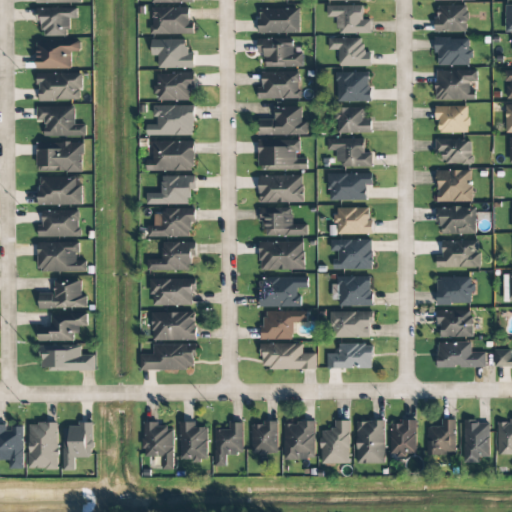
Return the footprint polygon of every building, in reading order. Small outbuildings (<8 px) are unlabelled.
[(467,32),(466,5),(437,6),(437,17),(433,17),(433,33),(467,32)] [(327,6),(327,18),(337,18),(337,34),(370,34),(370,20),(363,20),(362,6),(327,6)] [(152,35),(194,34),(193,23),(189,23),(189,7),(151,8),(152,35)] [(69,36),(68,19),(77,19),(77,8),(36,9),(36,23),(42,22),(43,37),(69,36)] [(258,33),(299,33),(299,9),(258,9),(258,33)] [(265,68),(303,67),(302,52),(293,52),(293,38),(257,39),(257,54),(264,54),(265,68)] [(371,66),(370,52),(362,52),(362,38),(328,39),(328,50),(339,50),(339,67),(371,66)] [(471,66),(470,39),(435,39),(435,66),(471,66)] [(186,40),(151,40),(151,56),(158,56),(158,69),(194,68),(194,53),(186,54),(186,40)] [(37,70),(71,69),(70,52),(80,52),(80,41),(36,42),(37,70)] [(435,71),(435,101),(473,100),(473,82),(477,82),(477,71),(435,71)] [(299,72),(262,73),(262,88),(257,88),(257,99),(300,99),(299,72)] [(369,72),(336,73),(337,102),(370,102),(369,72)] [(81,74),(37,74),(38,101),(81,101),(81,74)] [(194,74),(155,74),(156,101),(189,101),(189,91),(194,90),(194,74)] [(193,106),(155,106),(155,125),(147,125),(147,136),(194,135),(193,106)] [(436,107),(436,134),(468,133),(467,106),(436,107)] [(37,121),(44,121),(44,137),(86,137),(85,125),(74,125),(74,107),(36,107),(37,121)] [(301,107),(274,107),(274,120),(259,120),(259,136),(307,135),(306,122),(301,122),(301,107)] [(371,134),(371,119),(365,119),(365,108),(336,108),(336,134),(371,134)] [(364,139),(327,140),(327,151),(337,151),(338,168),(372,168),(371,153),(364,153),(364,139)] [(434,154),(441,154),(442,165),(472,164),(471,140),(434,140),(434,154)] [(194,142),(153,141),(153,160),(146,160),(146,171),(194,171),(194,142)] [(306,169),(306,159),(298,159),(298,141),(258,141),(258,168),(306,169)] [(37,143),(37,172),(83,173),(83,144),(37,143)] [(435,171),(436,203),(471,202),(471,171),(435,171)] [(372,186),(372,174),(328,174),(328,201),(366,201),(366,186),(372,186)] [(194,176),(161,177),(161,193),(146,193),(146,205),(191,204),(190,190),(195,190),(194,176)] [(259,203),(303,203),(302,176),(258,177),(259,203)] [(38,205),(81,206),(81,178),(39,177),(38,205)] [(438,208),(438,235),(476,235),(476,207),(438,208)] [(292,208),(261,208),(261,236),(307,236),(307,224),(292,225),(292,208)] [(371,234),(370,208),(336,208),(336,235),(371,234)] [(195,209),(154,210),(154,226),(148,226),(148,238),(190,237),(190,223),(195,223),(195,209)] [(37,238),(80,237),(79,210),(42,211),(42,226),(37,226),(37,238)] [(332,270),(372,270),(372,240),(330,240),(330,251),(338,252),(338,260),(333,260),(332,270)] [(479,268),(479,241),(441,242),(442,256),(436,256),(436,268),(479,268)] [(78,242),(37,243),(38,273),(87,272),(86,261),(78,261),(78,242)] [(147,271),(191,271),(191,257),(196,256),(196,242),(162,243),(162,259),(147,260),(147,271)] [(260,270),(304,270),(303,242),(259,242),(260,270)] [(307,277),(259,278),(260,307),(299,307),(299,289),(307,288),(307,277)] [(339,307),(372,306),(371,277),(338,277),(339,307)] [(437,305),(473,304),(472,277),(436,278),(437,305)] [(55,294),(39,294),(39,309),(87,308),(87,296),(81,296),(81,279),(54,279),(55,294)] [(151,306),(193,306),(194,279),(152,279),(151,306)] [(263,340),(293,340),(293,323),(307,322),(306,311),(262,312),(263,340)] [(472,311),(438,311),(438,338),(472,338),(472,311)] [(152,341),(196,341),(195,312),(152,313),(152,341)] [(331,312),(332,338),(371,338),(371,312),(331,312)] [(39,342),(73,341),(73,333),(80,332),(79,326),(87,326),(87,314),(51,315),(51,328),(38,328),(39,342)] [(485,353),(471,353),(471,343),(438,343),(437,368),(485,368),(485,353)] [(140,371),(196,370),(195,344),(153,345),(153,355),(140,355),(140,371)] [(316,354),(303,354),(303,344),(261,345),(262,370),(316,369),(316,354)] [(372,344),(339,345),(339,354),(327,354),(327,369),(372,368),(372,344)] [(82,347),(41,346),(40,370),(95,371),(95,356),(81,356),(82,347)] [(495,368),(511,367),(511,350),(494,351),(495,368)] [(498,456),(511,455),(511,419),(508,420),(509,423),(497,423),(498,456)] [(455,420),(441,420),(441,427),(427,427),(427,456),(455,456),(455,420)] [(321,464),(349,464),(350,421),(335,421),(334,430),(321,430),(321,464)] [(356,422),(356,464),(384,464),(384,421),(356,422)] [(416,421),(401,421),(401,424),(390,424),(391,455),(416,455),(416,421)] [(490,457),(488,422),(463,422),(464,463),(479,463),(479,458),(490,457)] [(57,423),(29,424),(29,470),(58,469),(57,423)] [(92,423),(78,423),(78,427),(63,428),(63,471),(75,471),(75,458),(93,458),(92,423)] [(162,457),(162,470),(174,469),(173,428),(158,428),(158,423),(143,423),(144,457),(162,457)] [(180,461),(207,461),(208,427),(196,427),(196,423),(181,423),(180,461)] [(215,467),(226,467),(226,456),(243,455),(242,423),(229,423),(229,430),(215,430),(215,467)] [(278,454),(277,423),(251,423),(252,455),(278,454)] [(314,423),(284,423),(285,460),(315,459),(314,423)] [(0,424),(0,460),(10,461),(10,469),(24,469),(23,427),(8,427),(8,425),(0,424)]
